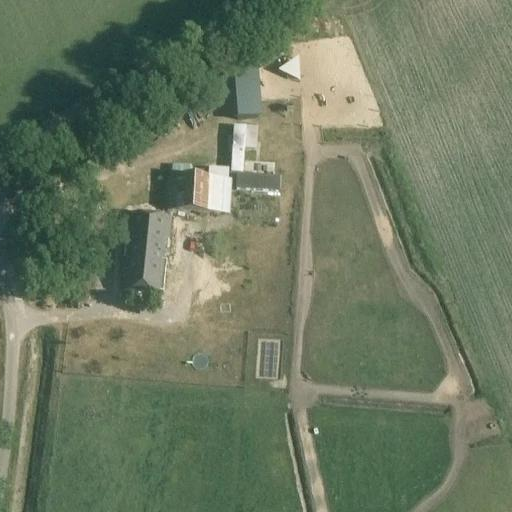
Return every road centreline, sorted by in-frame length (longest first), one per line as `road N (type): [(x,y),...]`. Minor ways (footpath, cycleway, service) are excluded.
road 1 (track): [(253,0),(0,156)]
road 2 (unclassified): [(0,501),(15,326),(9,301)]
